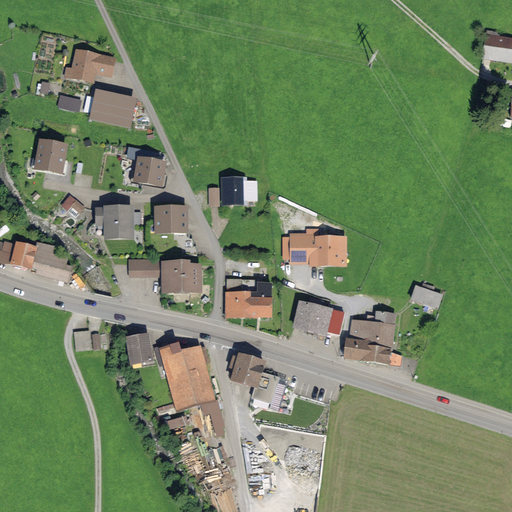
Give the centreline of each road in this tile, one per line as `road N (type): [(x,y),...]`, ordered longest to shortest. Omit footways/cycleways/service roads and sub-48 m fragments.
road 1 (primary): [(215,333),(511,427)]
road 2 (primary): [(0,281),(215,333)]
road 3 (residential): [(248,511),(215,333)]
